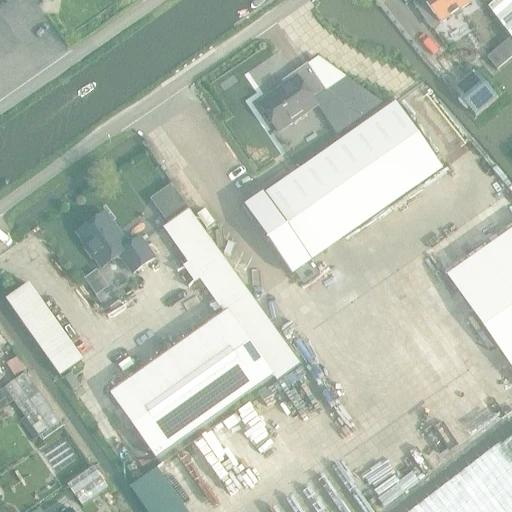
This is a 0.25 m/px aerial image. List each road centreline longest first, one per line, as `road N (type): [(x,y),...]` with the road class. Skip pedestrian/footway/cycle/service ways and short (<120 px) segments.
road 1 (unclassified): [(296,0),(0,207)]
road 2 (unclassified): [(0,109),(155,0)]
